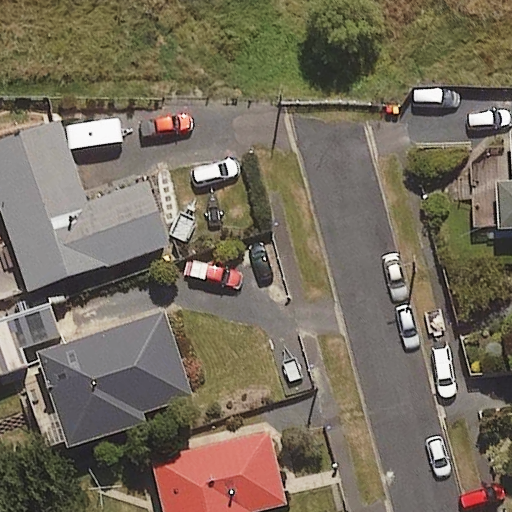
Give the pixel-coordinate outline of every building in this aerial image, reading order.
[(471,114),(417,116),(418,147),(473,144),(471,114)] [(176,246),(156,181),(87,202),(63,127),(0,146),(0,203),(27,292),(176,246)] [(511,180),(481,182),(484,231),(511,230),(511,180)] [(0,322),(0,377),(42,363),(49,383),(28,390),(47,450),(68,443),(71,449),(147,424),(144,415),(195,399),(167,313),(65,347),(52,306),(0,322)] [(511,373),(511,321),(464,324),(467,376),(511,373)] [(266,511),(291,506),(274,435),(154,463),(165,511),(266,511)]
